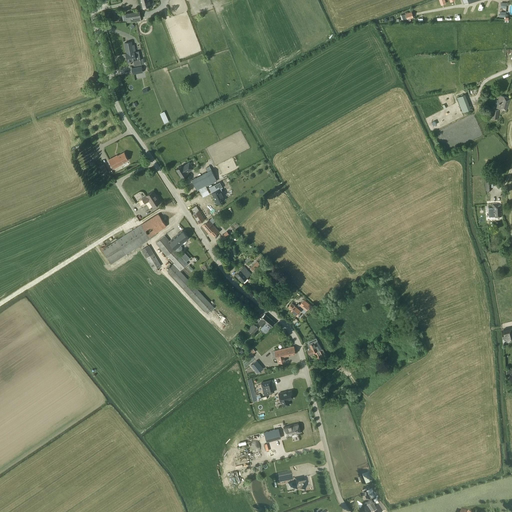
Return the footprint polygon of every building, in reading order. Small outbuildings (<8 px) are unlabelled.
[(139,0),(142,8),(154,5),(153,0),(152,0),(150,1),(149,0),(139,0)] [(141,21),(140,11),(126,13),(126,14),(122,14),(123,21),(127,20),(127,23),(141,21)] [(125,43),(127,54),(136,52),(134,45),(132,45),(131,42),(125,43)] [(127,54),(126,54),(127,62),(133,61),(135,66),(141,65),(139,51),(136,52),(127,54)] [(465,94),(457,97),(463,112),(470,109),(465,94)] [(510,99),(500,95),(498,100),(497,100),(496,102),(495,103),(495,105),(496,106),(495,108),(506,110),(510,99)] [(499,111),(493,110),(492,113),(491,115),(490,118),(498,119),(499,111)] [(164,123),(169,121),(164,111),(160,113),(164,123)] [(129,160),(124,152),(117,155),(108,160),(113,169),(122,164),(129,160)] [(194,169),(190,162),(182,166),(177,169),(182,177),(187,174),(187,173),(194,169)] [(108,173),(104,164),(97,168),(101,176),(108,173)] [(208,172),(192,180),(197,191),(217,181),(210,166),(206,168),(208,172)] [(224,181),(222,181),(210,187),(214,194),(213,195),(216,199),(215,200),(217,204),(222,202),(222,201),(225,199),(220,189),(221,189),(220,187),(221,186),(224,186),(226,184),(224,181)] [(160,202),(153,191),(146,196),(142,199),(145,203),(149,200),(153,207),(160,202)] [(139,200),(141,206),(144,205),(141,196),(139,197),(137,198),(136,194),(133,196),(135,201),(139,200)] [(492,208),(488,208),(489,217),(502,216),(501,206),(497,206),(497,204),(492,204),(492,208)] [(199,224),(205,219),(196,206),(194,208),(197,212),(194,215),(199,224)] [(159,214),(116,241),(102,250),(111,263),(155,235),(154,233),(166,226),(159,214)] [(215,227),(208,219),(203,225),(209,233),(210,233),(214,237),(219,231),(215,227)] [(188,238),(182,230),(169,241),(165,235),(156,242),(166,255),(174,263),(167,270),(208,314),(214,307),(180,271),(188,264),(188,263),(191,260),(184,253),(181,256),(175,249),(178,251),(180,251),(182,250),(182,247),(180,245),(188,238)] [(230,234),(227,231),(220,238),(223,241),(230,234)] [(161,266),(149,246),(141,250),(154,270),(161,266)] [(262,263),(260,261),(258,263),(258,262),(250,268),(252,271),(254,270),(255,271),(261,266),(261,265),(262,263)] [(251,274),(245,267),(236,274),(242,282),(251,274)] [(288,289),(285,287),(284,289),(282,288),(278,294),(283,297),(287,291),(286,291),(288,289)] [(311,305),(304,300),(297,307),(295,305),(294,305),(291,303),(288,307),(291,309),(291,310),(297,315),(301,310),(300,310),(303,307),(307,310),(311,305)] [(259,322),(263,325),(263,326),(260,329),(265,333),(271,327),(270,327),(274,322),(265,314),(259,322)] [(258,328),(253,323),(248,330),(253,334),(258,328)] [(511,329),(511,328),(503,330),(504,336),(507,335),(508,342),(511,340),(511,329)] [(322,349),(317,341),(308,345),(310,349),(307,350),(309,354),(318,350),(321,357),(326,354),(323,349),(322,349)] [(294,346),(275,351),(276,358),(277,358),(278,363),(286,361),(284,357),(296,354),(294,346)] [(263,368),(257,360),(251,366),(257,373),(263,368)] [(274,392),(271,380),(261,383),(264,394),(274,392)] [(282,393),(279,394),(281,402),(283,407),(289,405),(288,400),(293,398),(291,391),(283,393),(282,393)] [(297,424),(283,427),(285,436),(291,435),(292,437),(296,436),(295,434),(299,433),(297,424)] [(275,430),(264,432),(266,442),(277,439),(275,430)] [(291,479),(291,481),(293,481),(291,472),(278,475),(280,483),(286,482),(285,480),(291,479)] [(371,472),(362,475),(365,484),(375,481),(371,472)] [(297,487),(297,490),(305,488),(306,490),(312,489),(310,477),(303,479),(304,480),(296,482),(296,484),(297,484),(298,484),(298,487),(297,487)] [(377,497),(373,489),(366,492),(370,500),(377,497)] [(380,505),(377,502),(369,507),(364,510),(365,511),(372,511),(371,510),(375,508),(377,511),(384,511),(386,511),(381,504),(380,505)]
